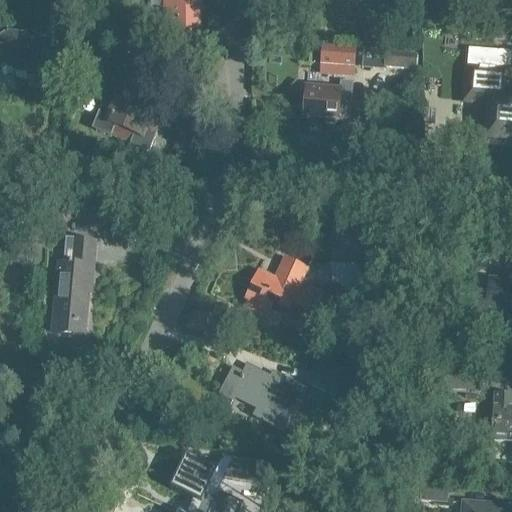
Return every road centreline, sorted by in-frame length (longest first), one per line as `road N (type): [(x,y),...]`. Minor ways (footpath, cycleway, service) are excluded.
road 1 (unclassified): [(78,511),(222,192)]
road 2 (residential): [(511,217),(236,193)]
road 3 (residential): [(222,192),(0,171)]
road 4 (residential): [(233,88),(182,89),(90,0)]
